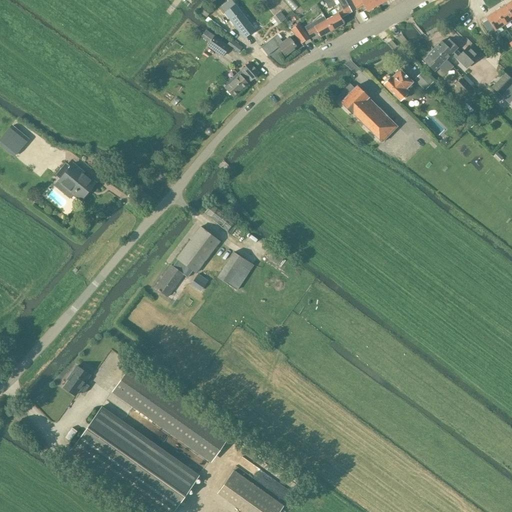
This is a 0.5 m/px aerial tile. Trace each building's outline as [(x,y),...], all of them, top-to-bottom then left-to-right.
[(231,0),(230,0),(220,8),(224,13),(235,5),(231,0)] [(337,14),(326,20),(332,31),(344,24),(340,18),(351,12),(346,2),(344,0),(337,0),(340,5),(343,10),(337,14)] [(350,0),(356,9),(363,5),(366,12),(368,11),(378,5),(375,0),(350,0)] [(235,5),(224,13),(244,38),(254,30),(235,5)] [(511,19),(511,16),(505,5),(495,11),(504,25),(511,19)] [(199,13),(206,17),(211,11),(204,6),(199,13)] [(495,11),(486,17),(488,20),(493,28),(495,31),(504,25),(495,11)] [(280,12),(275,17),(280,24),(286,19),(280,12)] [(326,20),(325,18),(324,16),(305,27),(309,35),(316,31),(319,37),(332,31),(326,20)] [(255,29),(258,26),(250,17),(247,20),(255,29)] [(308,38),(298,25),(292,30),(301,43),(308,38)] [(277,35),(261,47),(267,56),(278,48),(284,56),(296,48),(289,38),(282,43),(277,35)] [(229,47),(226,45),(214,37),(207,46),(222,56),(229,47)] [(242,48),(231,39),(226,45),(238,53),(242,48)] [(434,48),(445,60),(452,53),(459,60),(461,58),(469,66),(479,55),(469,45),(459,56),(454,51),(457,48),(448,39),(443,44),(441,41),(434,48)] [(445,60),(434,48),(427,55),(428,56),(423,61),(434,71),(438,66),(438,67),(445,60)] [(231,79),(229,77),(223,83),(226,87),(225,88),(233,97),(247,84),(245,82),(249,79),(250,81),(259,73),(249,63),(231,79)] [(384,84),(383,85),(400,101),(407,93),(406,93),(409,91),(406,89),(412,82),(399,69),(397,72),(397,71),(389,79),(386,78),(384,81),(384,84)] [(423,71),(415,80),(435,100),(443,91),(423,71)] [(509,88),(511,84),(511,79),(505,73),(491,87),(501,96),(509,88)] [(454,85),(463,94),(470,88),(465,83),(466,82),(462,77),(454,85)] [(350,84),(336,98),(340,102),(354,88),(350,84)] [(354,88),(340,102),(352,114),(353,114),(381,142),(397,127),(393,123),(386,116),(379,109),(368,98),(356,86),(354,88)] [(166,89),(162,96),(175,105),(180,98),(166,89)] [(475,110),(470,115),(475,121),(481,115),(475,110)] [(5,134),(0,139),(0,144),(14,156),(21,148),(28,139),(12,126),(5,134)] [(174,144),(169,150),(175,155),(180,149),(174,144)] [(503,158),(497,152),(493,156),(499,162),(503,158)] [(80,201),(95,183),(72,164),(57,182),(80,201)] [(141,191),(136,198),(146,206),(152,199),(141,191)] [(211,204),(204,214),(230,234),(238,224),(234,222),(236,219),(219,206),(217,208),(211,204)] [(170,266),(155,288),(167,297),(183,275),(187,278),(193,270),(196,273),(202,264),(219,242),(200,227),(176,258),(179,260),(176,264),(174,268),(170,266)] [(268,258),(278,266),(284,257),(273,250),(268,258)] [(237,290),(254,265),(234,252),(217,277),(237,290)] [(197,273),(190,284),(200,291),(208,280),(197,273)] [(133,363),(115,387),(214,457),(231,433),(133,363)] [(69,380),(63,387),(75,395),(79,390),(84,393),(89,386),(84,383),(89,376),(76,366),(67,379),(69,380)] [(172,511),(199,476),(101,407),(72,448),(162,511),(172,511)] [(70,441),(77,431),(72,428),(65,438),(70,441)] [(233,471),(220,490),(249,511),(278,511),(283,506),(233,471)]
